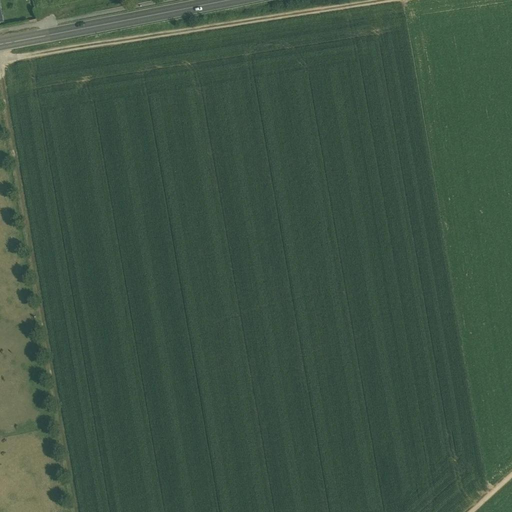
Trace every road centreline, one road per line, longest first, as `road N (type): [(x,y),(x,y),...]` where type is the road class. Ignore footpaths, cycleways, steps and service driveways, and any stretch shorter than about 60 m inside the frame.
road 1 (track): [(74,511),(0,70)]
road 2 (track): [(0,59),(382,0)]
road 3 (secondary): [(0,44),(234,0)]
